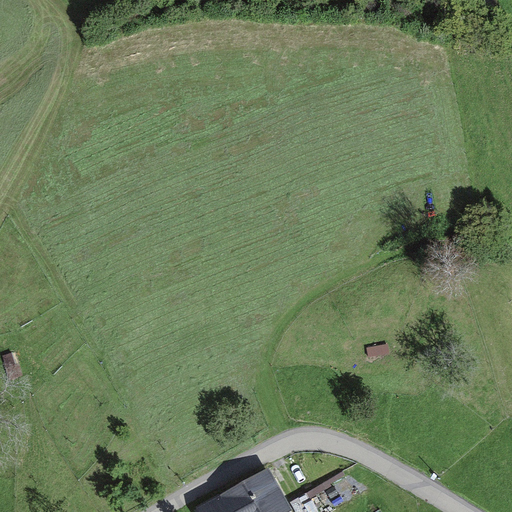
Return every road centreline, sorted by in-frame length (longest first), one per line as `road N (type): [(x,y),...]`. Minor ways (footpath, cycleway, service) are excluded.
road 1 (track): [(220,474),(205,403),(290,319),(390,261),(477,239),(511,256)]
road 2 (unclassified): [(436,511),(349,459),(287,448),(220,474),(168,511)]
